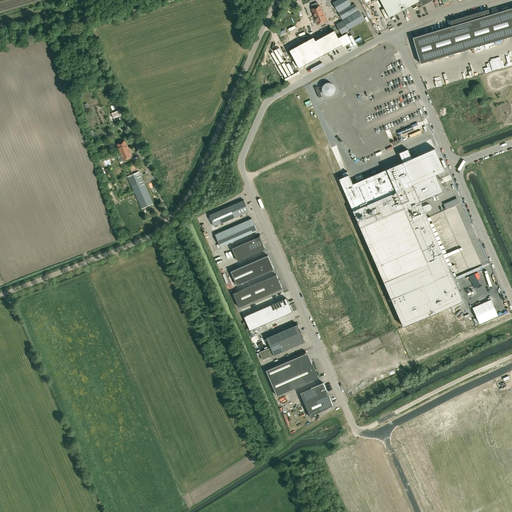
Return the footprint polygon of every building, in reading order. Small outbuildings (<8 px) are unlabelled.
[(337,0),(333,3),(338,12),(349,5),(346,0),(337,0)] [(432,0),(380,0),(389,17),(420,1),(423,6),(432,0)] [(317,3),(312,5),(313,9),(312,9),(315,16),(314,16),(317,25),(327,21),(323,12),(323,13),(320,6),(319,6),(317,3)] [(355,4),(339,14),(343,20),(359,10),(355,4)] [(451,26),(413,38),(421,64),(511,36),(511,7),(490,15),(488,9),(450,21),(451,26)] [(359,11),(343,20),(348,29),(364,20),(359,11)] [(349,30),(343,21),(336,24),(342,34),(349,30)] [(322,35),(334,30),(332,25),(320,30),(322,35)] [(314,37),(290,50),(299,68),(323,55),(323,56),(328,53),(328,52),(342,45),(338,38),(334,30),(315,41),(314,37)] [(347,33),(338,38),(342,45),(343,47),(352,42),(347,33)] [(120,151),(119,152),(123,160),(133,156),(129,147),(128,148),(125,141),(118,145),(120,151)] [(139,172),(128,177),(142,209),(153,204),(139,172)] [(511,172),(490,182),(511,231),(511,172)] [(413,184),(353,211),(403,327),(416,355),(476,329),(463,301),(425,212),(431,210),(432,207),(426,205),(423,207),(420,202),(443,192),(436,175),(413,184)] [(214,226),(249,212),(244,200),(209,215),(214,226)] [(250,234),(257,231),(254,225),(252,218),(215,234),(220,247),(250,234)] [(466,223),(463,226),(475,238),(478,236),(466,223)] [(232,248),(238,261),(265,249),(260,236),(232,248)] [(268,255),(231,271),(237,285),(274,269),(268,255)] [(233,293),(239,307),(282,289),(276,275),(233,293)] [(286,298),(244,317),(250,330),(292,312),(286,298)] [(300,329),(298,324),(266,338),(270,347),(259,352),(262,360),(274,355),(305,342),(303,337),(300,329)] [(292,367),(290,360),(266,371),(277,396),(319,378),(313,364),(312,364),(310,360),(292,367)] [(300,393),(311,418),(316,416),(315,414),(333,406),(323,383),(300,393)] [(445,498),(511,468),(511,425),(511,424),(511,394),(509,387),(498,392),(484,398),(486,403),(481,405),(479,400),(438,418),(440,423),(412,436),(424,463),(429,461),(445,498)] [(367,456),(331,471),(347,508),(356,504),(354,500),(381,488),(367,456)]
